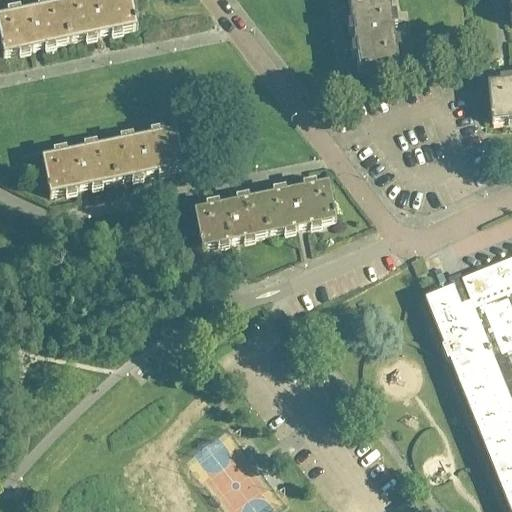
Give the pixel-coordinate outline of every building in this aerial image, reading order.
[(135,20),(130,0),(95,0),(83,2),(79,3),(62,7),(69,46),(99,40),(103,39),(107,38),(137,32),(136,25),(137,25),(136,20),(135,20)] [(387,0),(346,0),(348,12),(388,7),(387,0)] [(69,46),(62,7),(45,10),(41,11),(28,13),(17,16),(12,17),(0,18),(0,52),(0,53),(2,59),(32,53),(36,53),(41,52),(69,46)] [(397,71),(394,53),(394,48),(392,39),(390,23),(390,18),(388,7),(348,12),(352,40),(353,44),(353,49),(357,77),(363,76),(363,77),(370,76),(370,75),(397,71)] [(511,82),(509,83),(505,84),(488,86),(491,113),(490,113),(490,118),(491,118),(492,125),(511,122),(511,82)] [(182,161),(176,133),(158,137),(153,138),(142,140),(130,143),(125,144),(108,147),(116,187),(145,181),(150,180),(154,179),(184,173),(183,166),(182,161)] [(116,187),(108,147),(92,151),(87,152),(75,154),(63,156),(58,157),(41,161),(47,188),(46,189),(47,193),(48,193),(49,200),(78,194),(83,193),(87,192),(116,187)] [(335,218),(334,213),(334,214),(328,186),(310,190),(306,191),(294,193),(282,196),(277,197),(261,200),(269,239),(297,234),(302,233),(306,232),(336,226),(334,218),(335,218)] [(269,239),(261,200),(244,204),(239,204),(227,207),(215,209),(211,210),(193,214),(199,242),(198,242),(199,247),(200,247),(201,253),(231,247),(235,246),(239,245),(269,239)] [(511,511),(511,263),(475,278),(474,277),(461,282),(459,277),(448,281),(452,292),(424,303),(425,304),(426,304),(444,349),(441,350),(446,364),(450,363),(509,511),(511,511)]
